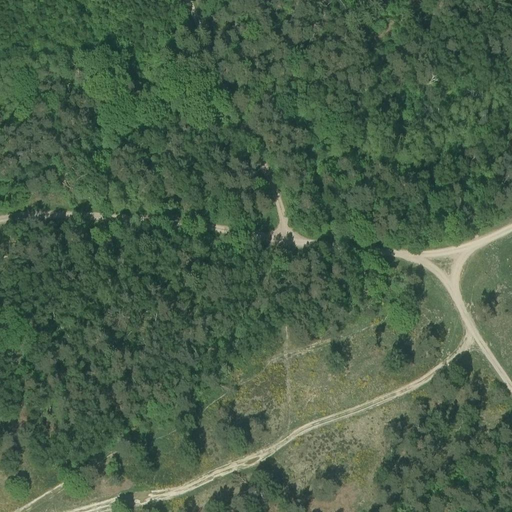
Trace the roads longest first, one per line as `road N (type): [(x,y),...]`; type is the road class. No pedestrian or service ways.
road 1 (track): [(22,511),(287,354),(339,338),(449,276)]
road 2 (track): [(0,229),(202,221),(239,234),(411,257),(449,276)]
road 3 (track): [(97,511),(165,500),(287,441),(306,420),(400,391),(440,361),(453,293)]
road 4 (track): [(188,0),(280,206),(284,239)]
road 5 (track): [(449,276),(511,388)]
